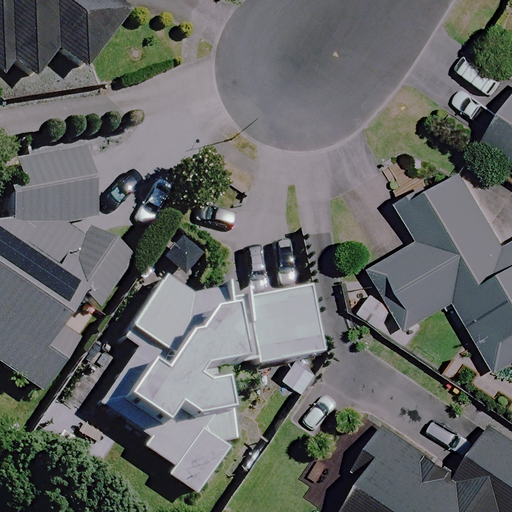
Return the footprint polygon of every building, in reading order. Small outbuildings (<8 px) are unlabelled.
[(0,0),(0,85),(9,73),(27,87),(49,58),(82,83),(127,22),(97,0),(0,0)] [(511,104),(481,152),(511,172),(511,104)] [(72,162),(70,160),(5,170),(0,178),(0,381),(32,402),(69,344),(49,331),(67,303),(88,317),(137,242),(108,224),(90,252),(68,238),(80,225),(72,162)] [(511,242),(503,248),(459,176),(401,212),(420,243),(381,267),(417,326),(451,306),(494,376),(511,364),(511,242)] [(196,306),(153,278),(113,337),(137,352),(100,406),(145,437),(133,456),(163,476),(157,484),(185,503),(223,446),(221,417),(214,377),(310,361),(299,298),(195,316),(196,306)] [(511,511),(511,444),(489,429),(457,477),(396,436),(345,511),(511,511)]
